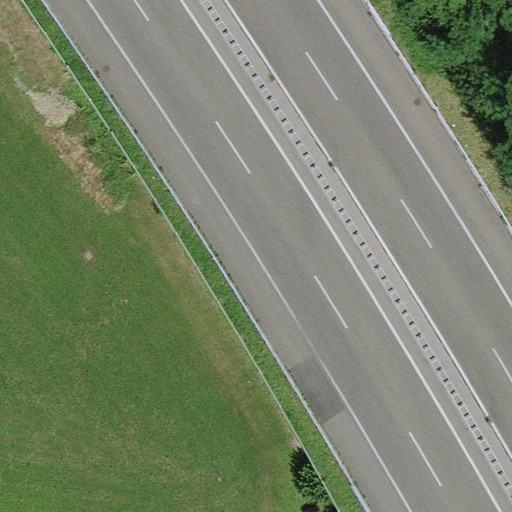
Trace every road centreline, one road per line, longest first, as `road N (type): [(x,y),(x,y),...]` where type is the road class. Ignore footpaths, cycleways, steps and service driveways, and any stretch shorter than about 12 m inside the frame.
road 1 (motorway): [(132,0),(336,314),(448,511)]
road 2 (motorway): [(511,376),(282,0)]
